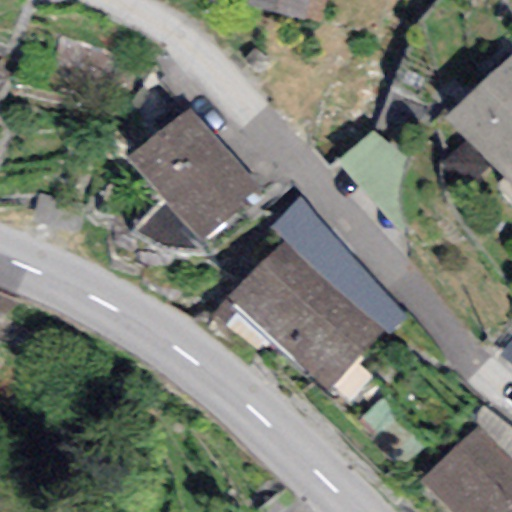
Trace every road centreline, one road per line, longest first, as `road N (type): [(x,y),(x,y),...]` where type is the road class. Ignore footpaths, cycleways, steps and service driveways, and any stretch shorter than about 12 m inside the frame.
road 1 (residential): [(106,0),(138,12),(198,60),(348,231),(511,398)]
road 2 (tertiary): [(354,511),(202,371),(132,323),(0,258)]
